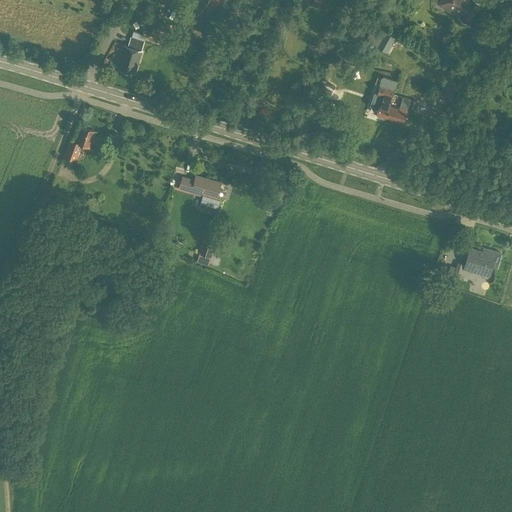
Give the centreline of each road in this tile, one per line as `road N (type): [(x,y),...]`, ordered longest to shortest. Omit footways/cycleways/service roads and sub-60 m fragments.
road 1 (secondary): [(511,218),(0,63)]
road 2 (track): [(384,180),(390,163),(511,22)]
